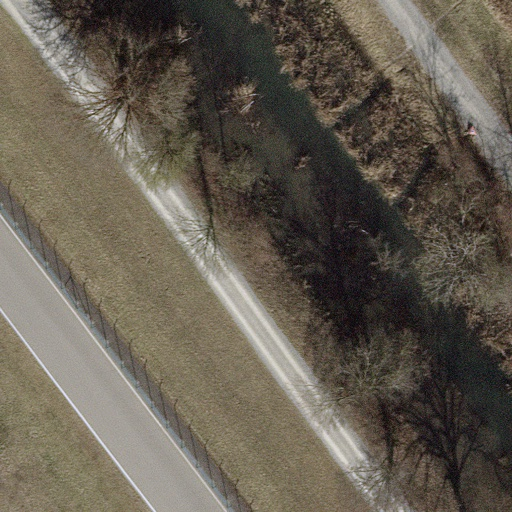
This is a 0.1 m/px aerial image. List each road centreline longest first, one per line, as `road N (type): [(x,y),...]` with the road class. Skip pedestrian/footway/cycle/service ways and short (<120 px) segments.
road 1 (track): [(26,0),(399,511)]
road 2 (track): [(511,160),(392,0)]
